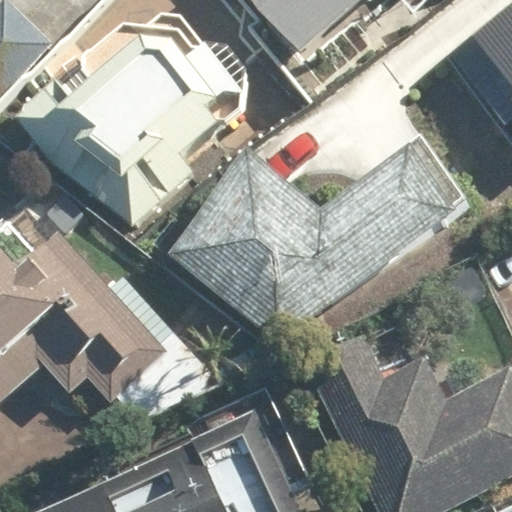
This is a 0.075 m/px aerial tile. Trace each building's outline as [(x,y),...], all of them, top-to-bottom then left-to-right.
[(278,0),(328,59),(398,0),(278,0)] [(0,110),(61,39),(15,1),(0,18),(0,110)] [(232,58),(181,8),(31,120),(148,235),(226,175),(217,166),(291,91),(245,46),(232,58)] [(511,65),(511,32),(496,45),(511,65)] [(286,153),(193,254),(302,354),(504,213),(450,142),(361,222),(286,153)] [(0,402),(47,359),(78,392),(97,375),(118,397),(172,347),(67,235),(36,264),(16,242),(0,257),(0,402)] [(470,511),(511,492),(511,382),(467,404),(445,358),(402,379),(388,351),(336,376),(400,511),(470,511)] [(77,511),(334,511),(290,415),(77,511)]
